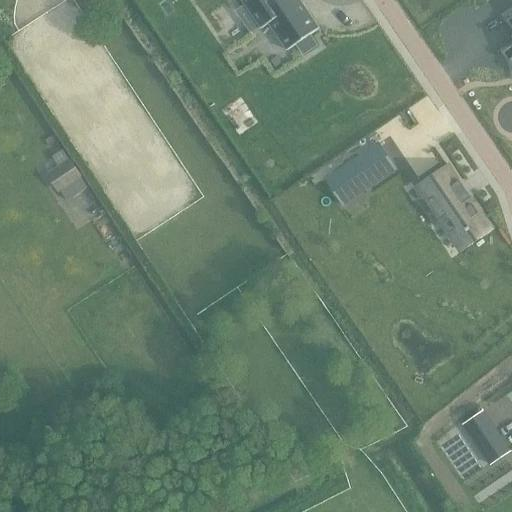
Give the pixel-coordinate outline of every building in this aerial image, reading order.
[(241,0),(245,4),(261,28),(261,29),(269,24),(287,51),(296,44),(303,54),(316,46),(310,36),(319,29),(298,0),(241,0)] [(402,125),(437,97),(432,91),(397,118),(402,125)] [(54,134),(45,140),(49,145),(58,139),(54,134)] [(68,202),(89,188),(64,149),(52,157),(59,166),(46,174),(58,193),(62,192),(68,202)] [(359,157),(325,179),(343,206),(376,183),(359,157)] [(448,168),(422,186),(429,196),(443,217),(456,237),(466,230),(467,232),(471,230),(470,228),(483,219),(469,199),(471,198),(470,197),(469,198),(466,195),(468,193),(467,192),(466,194),(461,187),(463,186),(462,185),(461,186),(458,183),(460,182),(459,181),(458,182),(448,168)] [(483,411),(463,425),(490,465),(510,451),(483,411)]
